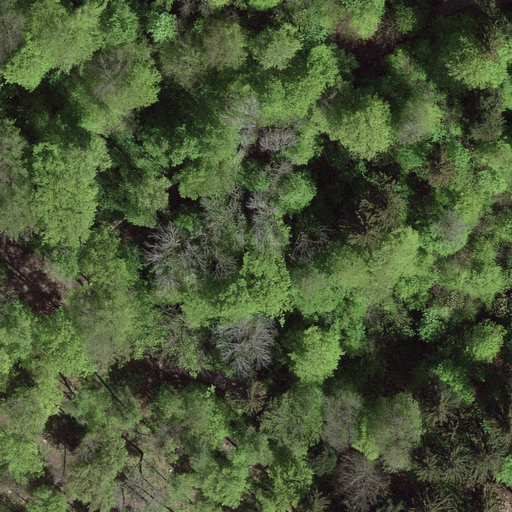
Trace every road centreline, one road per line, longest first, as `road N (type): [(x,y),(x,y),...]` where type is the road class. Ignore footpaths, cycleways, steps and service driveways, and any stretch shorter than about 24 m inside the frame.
road 1 (track): [(0,300),(145,222),(450,0)]
road 2 (track): [(467,511),(296,412),(129,352),(34,282)]
